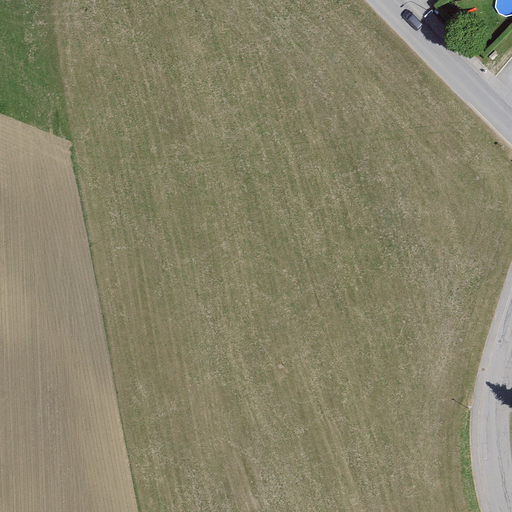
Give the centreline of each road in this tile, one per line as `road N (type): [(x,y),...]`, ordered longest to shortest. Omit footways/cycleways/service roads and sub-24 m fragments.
road 1 (tertiary): [(511,126),(382,0)]
road 2 (unclassified): [(507,511),(498,423),(511,339)]
